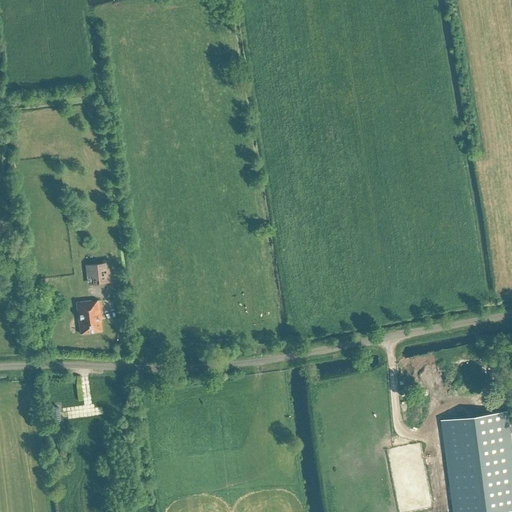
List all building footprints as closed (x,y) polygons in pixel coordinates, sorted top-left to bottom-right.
[(87,284),(110,281),(107,261),(85,264),(87,284)] [(102,330),(98,299),(90,300),(90,299),(76,301),(80,333),(102,330)] [(50,426),(61,424),(58,406),(48,407),(50,426)] [(511,511),(511,451),(507,411),(443,419),(455,511),(511,511)] [(436,506),(449,504),(442,464),(429,466),(436,506)]
